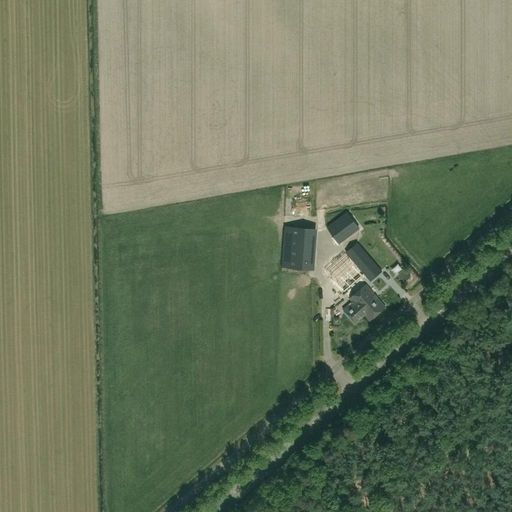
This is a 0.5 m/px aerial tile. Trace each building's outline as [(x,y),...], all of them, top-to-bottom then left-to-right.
[(303,196),(311,195),(311,184),(303,184),(303,196)] [(347,212),(326,227),(339,244),(360,229),(347,212)] [(315,270),(318,229),(284,226),(281,268),(315,270)] [(345,253),(364,275),(370,282),(382,271),(357,243),(345,253)] [(363,276),(344,254),(326,270),(344,292),(363,276)] [(361,312),(364,315),(365,315),(370,321),(386,307),(366,284),(356,293),(360,298),(359,299),(365,306),(363,308),(364,310),(361,312)] [(364,310),(363,308),(365,306),(359,299),(360,298),(356,293),(350,298),(352,301),(343,309),(355,323),(364,315),(361,312),(364,310)]
